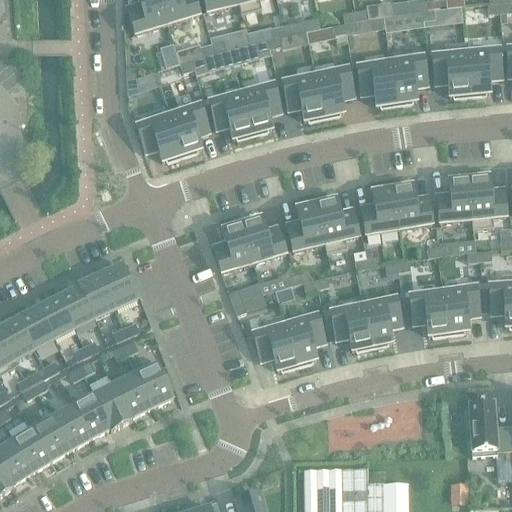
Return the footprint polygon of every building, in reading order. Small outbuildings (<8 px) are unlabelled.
[(136,0),(138,7),(126,11),(135,39),(167,29),(157,0),(136,0)] [(157,0),(167,29),(199,19),(192,0),(157,0)] [(201,0),(206,17),(238,9),(240,18),(241,18),(236,0),(201,0)] [(236,0),(241,18),(260,14),(258,4),(270,1),(270,0),(236,0)] [(464,0),(446,0),(447,9),(465,8),(464,0)] [(438,3),(426,5),(427,15),(433,14),(439,13),(438,3)] [(426,5),(414,7),(415,17),(421,16),(427,15),(426,5)] [(510,7),(498,8),(499,18),(511,17),(510,7)] [(498,8),(487,9),(487,19),(499,18),(498,8)] [(366,13),(354,16),(356,25),(367,23),(366,13)] [(427,15),(421,16),(423,26),(435,24),(433,14),(427,15)] [(354,16),(342,18),(344,28),(356,25),(354,16)] [(415,17),(409,17),(411,27),(423,26),(421,16),(415,17)] [(382,21),(370,23),(371,33),(384,30),(382,21)] [(356,25),(344,28),(346,37),(357,35),(356,25)] [(294,27),(282,30),(284,40),(295,37),(296,37),(294,27)] [(344,28),(332,30),(334,40),(346,37),(344,28)] [(282,30),(270,32),(272,42),(278,41),(284,40),(282,30)] [(245,33),(209,42),(211,48),(214,59),(226,55),(229,54),(249,49),(246,38),(245,33)] [(174,43),(177,52),(200,44),(196,35),(174,43)] [(296,37),(295,37),(298,50),(308,48),(305,36),(305,35),(296,37)] [(498,39),(475,39),(475,51),(499,50),(498,39)] [(272,42),(266,44),(269,53),(280,51),(278,41),(272,42)] [(266,44),(255,46),(255,47),(257,56),(269,53),(266,44)] [(249,49),(229,54),(233,70),(259,63),(257,56),(255,47),(249,49)] [(445,59),(431,60),(434,89),(447,88),(449,101),(453,101),(453,103),(469,101),(464,47),(444,49),(445,59)] [(465,47),(464,47),(469,101),(485,100),(485,98),(489,97),(488,84),(501,83),(498,54),(466,57),(465,47)] [(172,48),(159,52),(166,72),(178,68),(172,48)] [(199,49),(176,56),(179,68),(180,68),(191,65),(202,61),(202,62),(214,59),(211,48),(199,52),(199,49)] [(214,59),(202,62),(205,71),(207,77),(233,70),(229,54),(226,55),(214,59)] [(202,61),(191,65),(194,74),(205,71),(202,62),(202,61)] [(423,61),(390,66),(397,110),(412,108),(411,106),(416,105),(414,92),(427,90),(423,61)] [(191,65),(180,68),(182,77),(194,74),(191,65)] [(390,66),(356,71),(361,100),(374,98),(376,111),(380,110),(381,113),(397,110),(390,66)] [(135,72),(125,72),(126,84),(136,84),(135,72)] [(347,72),(314,79),(324,123),(339,120),(338,118),(343,117),(340,104),(353,101),(347,72)] [(314,79),(282,86),(288,115),(301,112),(303,125),(308,124),(308,127),(324,123),(314,79)] [(136,84),(126,84),(126,96),(136,96),(136,84)] [(273,88),(240,97),(252,141),(267,137),(267,134),(271,133),(268,120),(280,117),(273,88)] [(240,97),(208,106),(216,134),(228,131),(232,144),(236,142),(237,145),(252,141),(240,97)] [(199,109),(168,119),(182,162),(197,157),(196,155),(200,153),(196,141),(209,137),(199,109)] [(168,119),(136,130),(145,158),(158,154),(162,166),(166,165),(167,167),(182,162),(168,119)] [(483,178),(468,180),(473,234),(493,232),(492,223),(505,221),(502,192),(489,193),(488,180),(483,181),(483,178)] [(472,234),(473,234),(468,180),(452,181),(452,184),(448,184),(449,198),(436,199),(439,228),(471,225),(472,234)] [(399,234),(432,229),(428,200),(414,202),(412,189),(408,190),(407,187),(392,190),(399,234)] [(361,211),(366,240),(399,234),(392,190),(376,193),(377,195),(372,196),(374,209),(361,211)] [(330,202),(315,205),(327,258),(347,254),(345,245),(357,242),(351,213),(338,216),(335,203),(331,204),(330,202)] [(326,259),(327,258),(315,205),(299,209),(300,211),(295,212),(298,225),(286,228),(292,257),(324,249),(326,259)] [(241,225),(254,268),(286,258),(278,231),(265,234),(261,222),(257,223),(256,221),(241,225)] [(213,250),(222,278),(254,268),(241,225),(226,230),(227,232),(222,233),(226,246),(213,250)] [(500,254),(511,252),(511,243),(499,244),(500,254)] [(450,249),(438,251),(439,260),(451,259),(450,249)] [(363,250),(352,252),(354,265),(366,262),(364,255),(364,253),(363,250)] [(427,261),(439,260),(438,251),(426,252),(427,261)] [(490,255),(478,256),(479,265),(491,264),(490,255)] [(467,267),(479,265),(478,256),(466,257),(467,267)] [(377,260),(366,262),(368,272),(379,270),(377,260)] [(356,274),(368,272),(366,262),(354,265),(356,274)] [(408,265),(396,267),(398,276),(409,274),(408,265)] [(386,278),(398,276),(396,267),(384,269),(386,278)] [(121,269),(99,279),(115,313),(137,304),(121,269)] [(306,276),(294,279),(297,288),(308,285),(306,276)] [(509,333),(511,333),(511,278),(501,279),(501,289),(488,290),(490,319),(503,318),(504,331),(509,331),(509,333)] [(99,279),(78,289),(95,323),(115,313),(99,279)] [(285,291),(297,288),(294,279),(283,282),(285,291)] [(326,281),(315,284),(317,293),(328,291),(326,281)] [(305,296),(317,293),(315,284),(303,287),(305,296)] [(78,291),(58,301),(74,333),(95,323),(78,289),(78,291)] [(475,291),(441,295),(448,340),(463,338),(463,336),(467,335),(466,322),(479,320),(475,291)] [(228,297),(232,309),(242,305),(238,294),(228,297)] [(432,342),(448,340),(441,295),(408,300),(412,329),(425,327),(427,341),(432,340),(432,342)] [(58,301),(37,312),(54,343),(74,333),(58,301)] [(373,353),(388,350),(388,348),(392,347),(389,334),(402,331),(396,302),(363,309),(373,353)] [(246,316),(242,305),(232,309),(236,320),(246,316)] [(357,354),(357,356),(373,353),(363,309),(331,316),(337,345),(350,342),(352,355),(357,354)] [(37,312),(16,323),(34,354),(54,343),(37,312)] [(282,319),(281,320),(297,372),(312,367),(311,365),(315,364),(312,351),(324,347),(316,319),(285,328),(282,319)] [(282,376),(297,372),(281,320),(262,325),(264,334),(252,338),(260,366),(273,363),(277,375),(281,374),(282,376)] [(16,323),(0,332),(0,341),(16,369),(17,369),(15,365),(34,354),(16,323)] [(123,332),(128,341),(139,336),(134,327),(123,332)] [(117,346),(128,341),(123,332),(113,337),(117,346)] [(0,341),(0,379),(16,369),(0,341)] [(94,346),(83,351),(87,360),(98,355),(94,346)] [(133,346),(122,351),(126,360),(137,355),(133,346)] [(87,360),(83,351),(72,356),(77,365),(87,360)] [(126,360),(122,351),(112,355),(116,365),(126,360)] [(155,364),(132,374),(134,378),(151,413),(172,403),(155,364)] [(48,381),(59,375),(54,366),(43,372),(48,381)] [(90,366),(79,371),(83,380),(94,375),(90,366)] [(68,377),(73,386),(83,380),(79,371),(68,377)] [(42,384),(37,375),(27,381),(32,390),(42,384)] [(134,378),(114,388),(131,422),(151,413),(134,378)] [(21,396),(32,390),(27,381),(16,387),(21,396)] [(32,390),(37,399),(47,393),(45,390),(42,384),(32,390)] [(114,388),(93,399),(109,433),(110,435),(132,424),(131,422),(114,388)] [(26,405),(37,399),(32,390),(21,396),(24,401),(26,405)] [(0,407),(9,402),(4,394),(0,396),(0,407)] [(93,399),(72,410),(90,444),(109,433),(93,399)] [(496,456),(510,455),(509,431),(494,432),(493,407),(487,407),(487,405),(473,406),(473,408),(468,409),(471,461),(495,459),(496,459),(496,456)] [(70,455),(90,444),(72,410),(51,422),(70,455)] [(0,415),(0,427),(10,421),(4,413),(0,415)] [(49,417),(29,429),(50,466),(70,455),(51,422),(49,417)] [(30,434),(11,445),(31,478),(50,466),(29,429),(28,429),(30,434)] [(11,445),(0,452),(0,471),(12,490),(31,478),(11,445)] [(496,459),(495,459),(497,487),(511,486),(510,458),(496,459)] [(0,471),(0,500),(13,492),(12,490),(0,471)] [(384,511),(384,473),(303,475),(303,511),(384,511)] [(468,488),(450,488),(450,507),(468,507),(468,488)] [(407,511),(407,489),(384,490),(384,511),(407,511)] [(263,511),(259,498),(250,501),(250,498),(240,501),(241,504),(236,505),(237,511),(263,511)]
